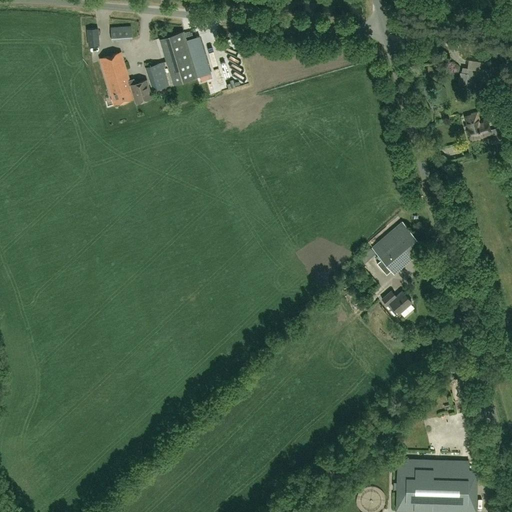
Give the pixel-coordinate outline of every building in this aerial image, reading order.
[(131,26),(111,28),(112,42),(132,41),(131,26)] [(98,28),(87,29),(89,46),(99,45),(98,28)] [(159,38),(174,84),(198,76),(184,30),(159,38)] [(219,44),(205,47),(211,73),(224,70),(220,51),(219,44)] [(135,98),(130,84),(120,52),(100,58),(114,104),(135,98)] [(169,85),(162,62),(146,67),(153,90),(169,85)] [(491,70),(481,68),(481,70),(462,68),(461,72),(460,72),(458,85),(466,86),(467,78),(489,81),(491,70)] [(130,84),(135,98),(136,102),(151,98),(146,80),(130,84)] [(467,126),(470,138),(483,135),(484,137),(491,135),(492,136),(489,137),(490,144),(499,142),(499,143),(503,142),(499,127),(490,130),(487,120),(480,121),(478,112),(471,113),(471,115),(467,116),(469,125),(467,126)] [(501,172),(507,181),(511,177),(511,158),(511,159),(501,167),(503,171),(501,172)] [(387,274),(391,270),(392,270),(422,244),(402,221),(372,247),(382,259),(380,260),(377,263),(384,272),(385,271),(387,274)] [(396,296),(391,291),(382,299),(396,316),(411,302),(402,291),(396,296)] [(414,303),(403,312),(407,317),(418,308),(414,303)] [(397,467),(397,481),(397,489),(396,509),(415,510),(414,511),(474,511),(475,511),(476,511),(477,470),(397,467)]
